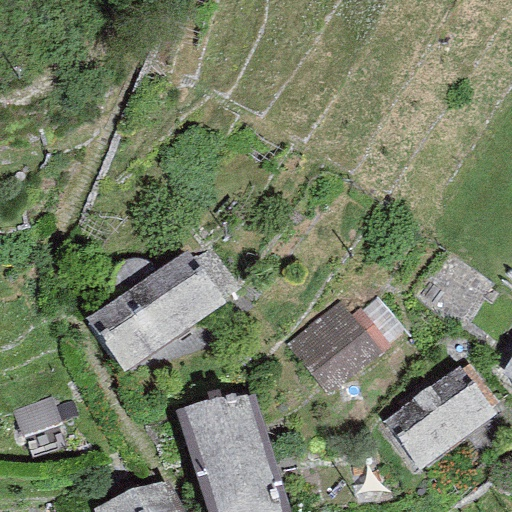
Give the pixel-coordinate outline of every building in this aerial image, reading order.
[(115,299),(86,319),(123,373),(224,304),(218,295),(234,284),(210,248),(194,259),(187,250),(156,271),(151,265),(145,260),(138,258),(130,258),(123,260),(117,264),(112,270),(109,278),(109,285),(111,292),(115,299)] [(377,299),(361,312),(386,344),(403,331),(377,299)] [(339,302),(285,345),(326,396),(388,346),(386,344),(361,312),(358,309),(350,315),(339,302)] [(511,356),(501,373),(511,380),(511,356)] [(457,366),(384,422),(387,426),(379,432),(414,476),(495,414),(490,407),(496,402),(467,365),(460,370),(457,366)] [(234,393),(174,411),(207,511),(287,511),(252,394),(236,398),(234,393)] [(52,398),(12,412),(21,438),(61,424),(78,419),(72,401),(55,407),(52,398)] [(179,511),(166,480),(93,510),(93,511),(179,511)]
